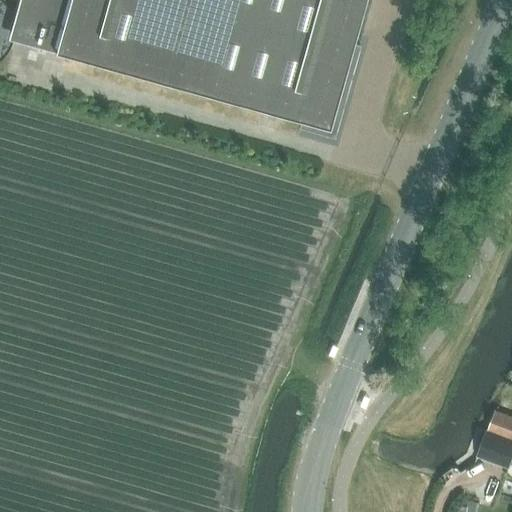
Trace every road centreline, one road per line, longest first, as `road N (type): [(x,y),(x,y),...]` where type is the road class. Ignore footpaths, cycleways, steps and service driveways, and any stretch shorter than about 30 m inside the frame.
road 1 (tertiary): [(306,511),(335,398),(505,0)]
road 2 (track): [(36,72),(333,156),(362,150)]
